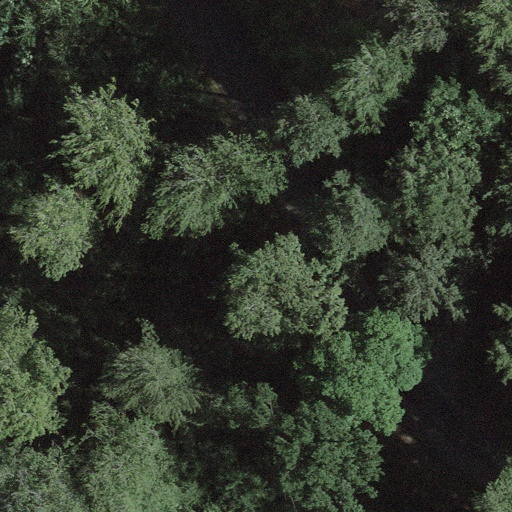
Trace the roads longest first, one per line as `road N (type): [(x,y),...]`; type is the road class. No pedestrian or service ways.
road 1 (unclassified): [(190,0),(210,17),(394,374),(511,460)]
road 2 (track): [(511,217),(417,391)]
